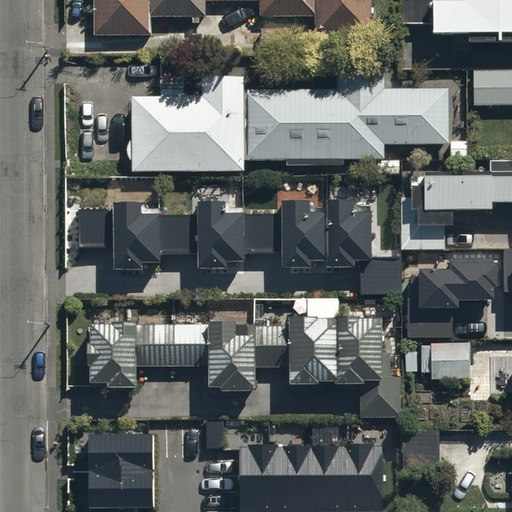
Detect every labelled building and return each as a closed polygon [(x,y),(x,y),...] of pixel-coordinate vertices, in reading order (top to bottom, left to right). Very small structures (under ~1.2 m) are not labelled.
[(94,0),(94,35),(151,35),(151,16),(191,16),(191,23),(200,23),(200,14),(205,14),(205,0),(259,0),(259,17),(313,17),(313,34),(375,34),(374,0),(94,0)] [(511,0),(403,0),(403,24),(431,24),(431,30),(469,30),(469,42),(511,41),(511,0)] [(302,27),(261,26),(261,50),(301,51),(302,27)] [(249,86),(249,89),(249,159),(288,159),(288,166),(343,166),(344,160),(384,160),(384,142),(449,143),(450,86),(383,85),(383,68),(337,68),(336,87),(249,86)] [(511,68),(473,69),(473,104),(511,103),(511,68)] [(201,93),(135,93),(135,170),(244,170),(244,75),(201,75),(201,93)] [(411,196),(401,196),(401,248),(444,248),(444,221),(453,221),(453,207),(493,207),(493,198),(511,197),(511,159),(490,159),(490,168),(424,168),(424,174),(411,174),(411,196)] [(115,208),(79,208),(79,247),(115,247),(115,266),(145,266),(145,260),(162,260),(162,250),(198,250),(198,265),(228,265),(228,258),(246,258),(246,251),(282,251),(282,264),(311,264),(311,257),(326,257),(326,264),(354,264),(354,258),(360,258),(360,294),(400,294),(400,255),(371,255),(371,206),(354,206),(354,197),(325,197),(325,210),(310,210),(310,198),(281,198),(281,214),(246,214),(246,211),(224,211),(224,199),(198,199),(198,216),(160,215),(160,212),(141,212),(141,200),(115,200),(115,208)] [(420,297),(408,298),(408,338),(453,337),(453,300),(497,300),(497,261),(451,261),(451,270),(420,270),(420,297)] [(209,323),(136,323),(136,317),(113,317),(113,321),(91,321),(91,340),(88,340),(88,362),(90,362),(90,378),(108,379),(108,384),(137,384),(137,364),(209,365),(209,383),(221,383),(221,387),(256,387),(257,365),(290,366),(290,380),(320,380),(320,378),(335,378),(335,380),(360,380),(359,415),(401,415),(402,350),(382,350),(382,315),(359,315),(359,312),(339,312),(339,297),(308,297),(308,298),(307,298),(306,298),(306,297),(305,297),(304,297),(303,297),(302,297),(301,297),(300,297),(299,297),(298,298),(297,298),(296,299),(296,300),(295,300),(295,301),(294,302),(294,303),(294,304),(294,305),(294,306),(294,307),(295,308),(295,309),(296,310),(297,311),(288,311),(288,323),(249,323),(249,321),(236,321),(236,318),(209,318),(209,323)] [(472,341),(430,341),(431,378),(473,378),(472,341)] [(511,356),(509,356),(509,399),(496,399),(496,408),(491,408),(491,424),(511,423),(511,426),(511,425),(511,356)] [(160,511),(160,422),(78,422),(78,511),(160,511)] [(440,429),(403,430),(403,470),(440,470),(440,429)] [(388,511),(388,432),(230,433),(230,511),(388,511)]
